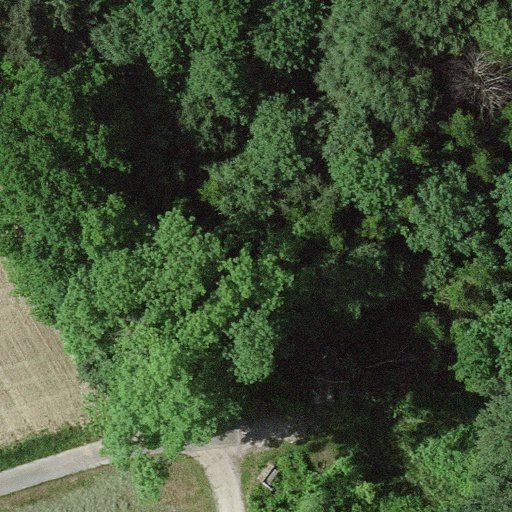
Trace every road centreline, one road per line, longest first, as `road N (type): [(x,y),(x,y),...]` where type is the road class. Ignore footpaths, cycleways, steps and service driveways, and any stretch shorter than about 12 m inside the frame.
road 1 (track): [(473,511),(432,470),(359,419)]
road 2 (track): [(359,419),(236,420)]
